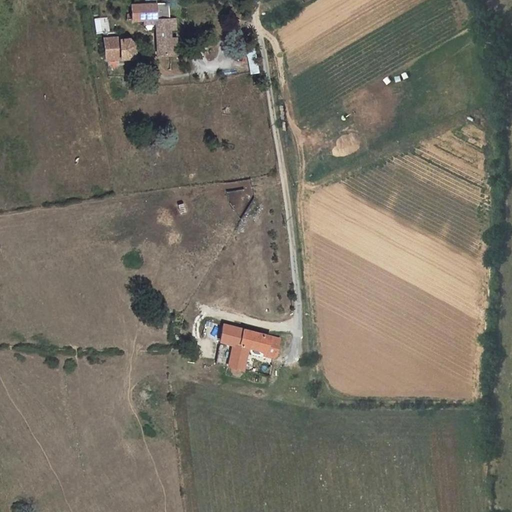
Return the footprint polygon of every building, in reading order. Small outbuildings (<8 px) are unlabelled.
[(172,1),(132,4),(133,19),(156,17),(158,54),(174,53),(172,1)] [(111,40),(111,60),(130,59),(128,40),(117,40),(111,40)] [(130,59),(138,59),(137,43),(132,40),(128,40),(130,59)] [(228,323),(219,360),(245,366),(250,344),(243,342),(246,327),(228,323)] [(268,352),(278,355),(282,336),(246,327),(243,342),(250,344),(268,348),(268,352)]
